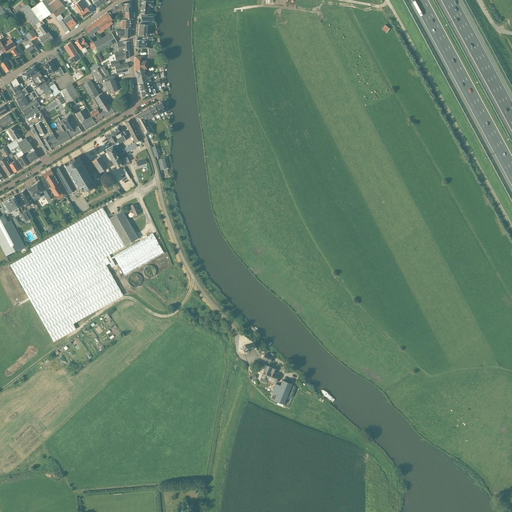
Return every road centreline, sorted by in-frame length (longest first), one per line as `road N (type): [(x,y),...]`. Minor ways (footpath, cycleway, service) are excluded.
road 1 (track): [(233,0),(246,98),(307,231),(355,303),(431,378),(511,370)]
road 2 (residential): [(249,359),(178,255),(155,166),(129,113)]
road 3 (motorway): [(418,0),(511,173)]
road 4 (residential): [(122,0),(0,82)]
road 5 (motorway): [(511,116),(448,0)]
